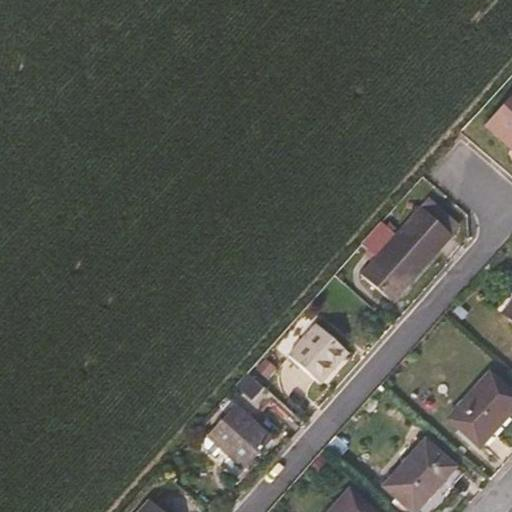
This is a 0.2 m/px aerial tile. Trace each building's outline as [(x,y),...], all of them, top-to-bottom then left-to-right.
[(511,96),(486,125),(511,148),(511,96)] [(423,206),(446,232),(453,226),(430,199),(423,206)] [(450,236),(420,209),(362,274),(392,301),(450,236)] [(511,302),(502,314),(511,323),(511,302)] [(347,354),(318,328),(291,358),(319,384),(347,354)] [(511,410),(511,392),(489,372),(447,418),(479,447),(511,410)] [(252,421),(274,395),(257,380),(234,405),(252,421)] [(234,405),(205,438),(243,471),(272,439),(252,421),(234,405)] [(424,441),(384,487),(412,511),(453,466),(424,441)] [(372,511),(349,491),(329,511),(372,511)] [(162,511),(150,501),(140,511),(162,511)]
